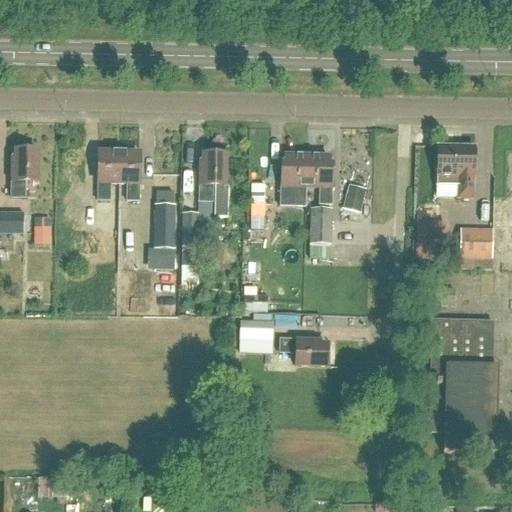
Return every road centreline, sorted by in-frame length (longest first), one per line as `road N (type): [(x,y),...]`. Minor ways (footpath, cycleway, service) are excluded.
road 1 (residential): [(511,110),(0,99)]
road 2 (secondary): [(511,64),(0,54)]
